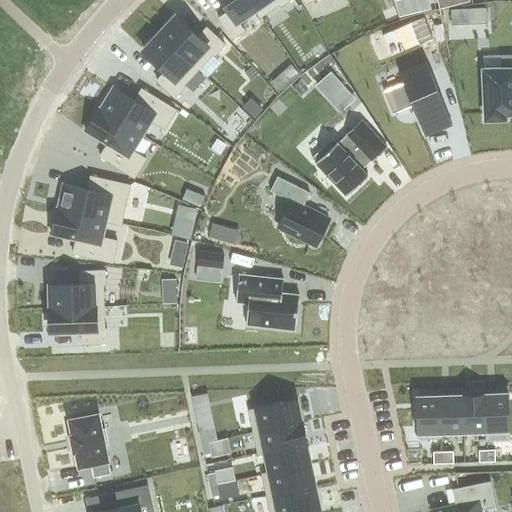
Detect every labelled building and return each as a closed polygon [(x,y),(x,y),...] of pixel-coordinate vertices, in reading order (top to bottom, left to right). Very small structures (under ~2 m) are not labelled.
[(248,0),(220,0),(228,11),(218,18),(232,39),(243,31),(237,21),(254,9),(248,0)] [(248,0),(254,9),(260,17),(279,4),(280,6),(288,0),(248,0)] [(466,10),(451,10),(452,24),(467,24),(466,10)] [(175,16),(159,34),(198,69),(213,53),(215,55),(224,45),(206,28),(197,37),(175,16)] [(159,34),(143,51),(165,71),(156,80),(174,98),(184,87),(182,86),(198,69),(159,34)] [(500,69),(483,70),(485,120),(504,119),(504,114),(511,113),(511,54),(500,55),(500,69)] [(403,83),(383,92),(392,113),(412,105),(418,121),(434,115),(441,130),(450,126),(452,126),(425,60),(398,71),(403,83)] [(113,87),(99,109),(141,136),(151,121),(164,129),(175,110),(141,89),(134,100),(113,87)] [(99,109),(85,131),(106,145),(99,156),(134,177),(145,159),(132,150),(141,136),(99,109)] [(324,146),(311,158),(315,162),(315,163),(345,196),(367,176),(359,167),(369,157),(372,161),(386,148),(360,120),(346,134),(337,143),(336,142),(328,150),(324,146)] [(63,184),(57,209),(106,221),(120,224),(129,185),(90,176),(87,190),(63,184)] [(277,177),(270,191),(291,202),(278,227),(314,246),(320,235),(328,219),(302,206),(309,193),(277,177)] [(57,209),(51,234),(75,240),(72,253),(112,262),(117,241),(102,237),(106,221),(57,209)] [(79,284),(49,285),(50,308),(103,306),(102,284),(104,284),(104,270),(79,271),(79,284)] [(238,275),(235,302),(248,303),(245,324),(295,330),(299,295),(282,293),(283,279),(238,275)] [(50,308),(49,308),(50,333),(81,331),(82,344),(107,343),(106,329),(104,329),(103,306),(50,308)] [(344,388),(319,391),(322,415),(347,412),(344,388)] [(485,432),(485,441),(509,441),(508,392),(484,393),(485,432)] [(484,393),(461,394),(463,433),(485,432),(484,393)] [(461,394),(438,395),(440,433),(441,433),(463,433),(461,394)] [(438,395),(415,396),(416,439),(441,438),(441,433),(440,433),(438,395)] [(295,400),(248,410),(253,432),(300,423),(299,422),(295,400)] [(97,415),(70,421),(73,436),(71,436),(74,451),(76,451),(79,466),(91,463),(94,477),(109,474),(103,445),(107,444),(104,430),(100,430),(97,415)] [(300,423),(253,432),(257,455),(265,453),(265,452),(304,444),(304,445),(306,445),(301,421),(299,422),(300,423)] [(206,431),(198,432),(200,444),(208,442),(206,431)] [(208,442),(200,444),(202,455),(211,453),(208,442)] [(304,444),(265,452),(265,453),(269,472),(269,473),(309,465),(308,462),(304,445),(304,444)] [(486,450),(478,450),(478,462),(486,462),(486,450)] [(494,450),(486,450),(486,462),(494,462),(494,450)] [(453,451),(442,452),(443,464),(453,463),(453,451)] [(442,452),(432,452),(433,464),(443,464),(442,452)] [(269,472),(261,474),(266,496),(313,486),(309,467),(310,467),(309,462),(308,462),(309,465),(269,473),(269,472)] [(215,473),(207,475),(209,486),(217,484),(215,473)] [(455,504),(431,509),(431,511),(482,511),(482,510),(495,508),(490,481),(452,489),(455,504)] [(217,484),(209,486),(211,497),(219,496),(217,484)] [(313,486),(266,496),(269,511),(299,511),(318,508),(313,486)] [(109,511),(103,511),(139,511),(138,506),(150,504),(146,487),(105,496),(109,511)]
